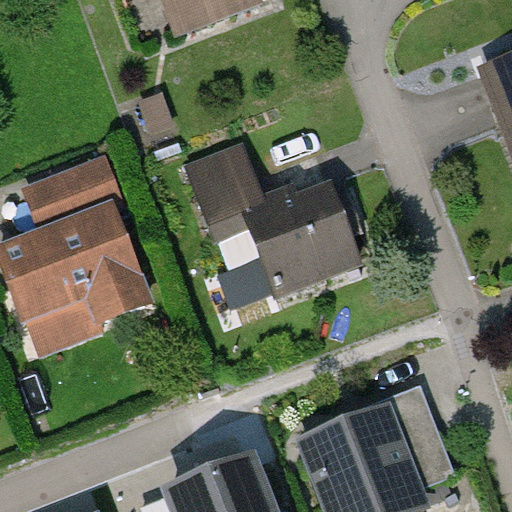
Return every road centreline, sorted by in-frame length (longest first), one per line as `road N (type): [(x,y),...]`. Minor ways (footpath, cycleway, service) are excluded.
road 1 (residential): [(350,0),(511,444)]
road 2 (residential): [(0,501),(202,424)]
